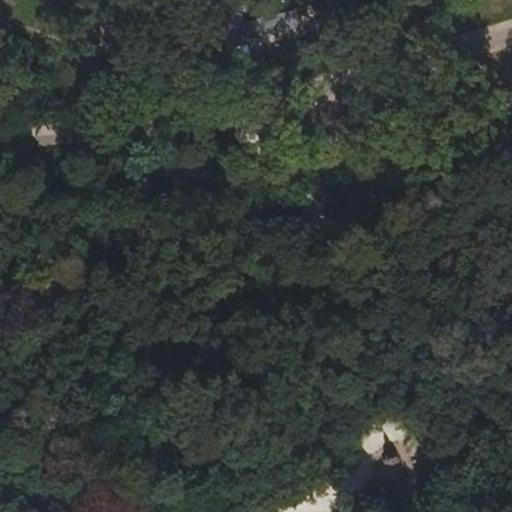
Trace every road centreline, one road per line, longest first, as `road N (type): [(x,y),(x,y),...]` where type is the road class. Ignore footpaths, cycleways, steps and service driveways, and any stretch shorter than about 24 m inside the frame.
road 1 (track): [(511,432),(235,110)]
road 2 (track): [(363,461),(373,437),(390,430),(408,435),(419,450),(418,469),(405,483),(387,486),(367,472)]
